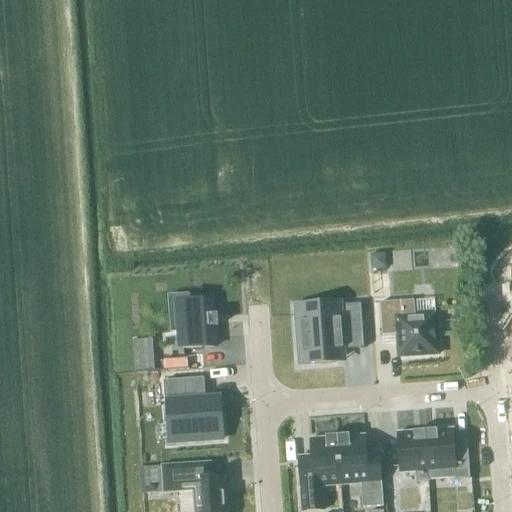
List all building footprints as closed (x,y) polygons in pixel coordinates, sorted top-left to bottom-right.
[(370,256),(371,271),(386,270),(385,255),(370,256)] [(211,302),(180,304),(183,350),(215,348),(213,328),(215,328),(217,328),(216,316),(215,316),(212,316),(211,302)] [(396,360),(440,357),(437,315),(415,316),(414,302),(380,305),(382,336),(395,336),(396,360)] [(360,306),(337,307),(338,314),(296,317),(299,365),(335,363),(334,351),(341,351),(343,351),(363,349),(360,306)] [(151,374),(150,342),(135,343),(130,343),(131,375),(137,375),(151,374)] [(203,380),(163,383),(164,405),(173,404),(176,444),(221,441),(219,408),(219,399),(213,399),(204,400),(204,398),(203,380)] [(453,443),(452,431),(425,433),(428,481),(454,479),(454,481),(469,480),(466,442),(453,443)] [(428,481),(425,433),(396,435),(399,475),(414,473),(415,484),(428,483),(428,481)] [(127,452),(154,451),(153,435),(126,437),(127,452)] [(365,436),(337,438),(341,488),(360,486),(362,509),(383,508),(380,466),(379,452),(367,453),(365,436)] [(310,457),(297,457),(298,473),(300,511),(322,511),(321,489),(341,488),(337,438),(309,440),(310,457)] [(194,511),(226,511),(225,478),(199,479),(198,465),(161,467),(162,482),(150,483),(151,495),(193,493),(194,511)]
